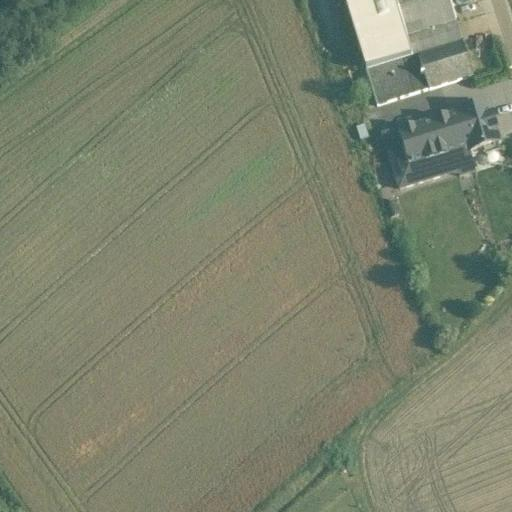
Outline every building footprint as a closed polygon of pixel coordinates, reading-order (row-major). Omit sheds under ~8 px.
[(447,0),(342,0),(365,74),(417,58),(462,45),(447,0)] [(462,45),(417,58),(428,93),(472,79),(462,45)] [(417,58),(365,74),(376,109),(428,93),(417,58)] [(487,107),(455,117),(455,118),(467,155),(468,155),(499,145),(487,107)] [(455,118),(385,140),(401,190),(472,168),(468,155),(467,155),(455,118)]
